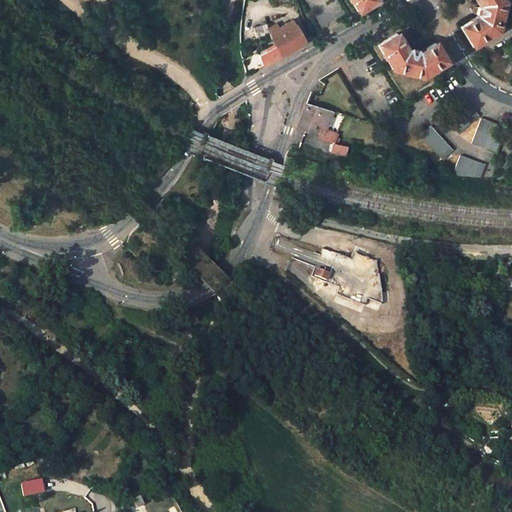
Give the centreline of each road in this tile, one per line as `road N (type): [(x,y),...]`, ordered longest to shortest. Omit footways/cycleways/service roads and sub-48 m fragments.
road 1 (residential): [(262,207),(401,242),(511,251)]
road 2 (unclassified): [(270,76),(218,106),(154,206),(93,244)]
road 3 (unclassified): [(103,289),(163,305),(212,289),(237,260),(262,207)]
road 4 (track): [(103,289),(111,312),(239,391)]
road 5 (residential): [(482,81),(404,125),(387,116),(357,68)]
road 6 (track): [(93,244),(0,151)]
